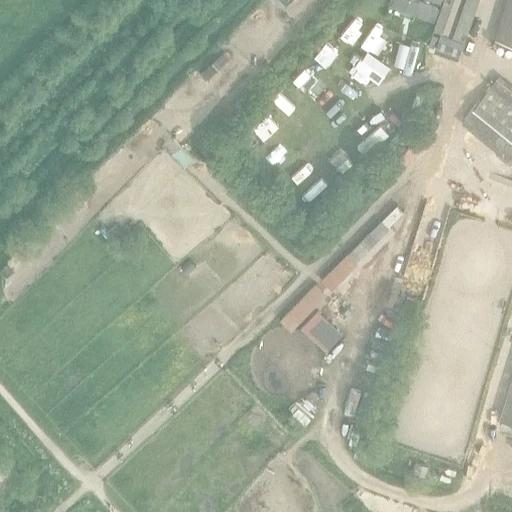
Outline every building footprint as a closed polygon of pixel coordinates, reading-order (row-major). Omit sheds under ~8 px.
[(388,0),(387,4),(433,20),(438,7),(418,0),(388,0)] [(442,0),(432,29),(441,32),(452,0),(442,0)] [(464,0),(452,36),(463,40),(477,0),(464,0)] [(511,0),(499,41),(511,45),(511,0)] [(437,45),(459,53),(463,44),(440,36),(437,45)] [(495,153),(509,165),(511,160),(511,84),(499,74),(460,122),(497,151),(495,153)]
